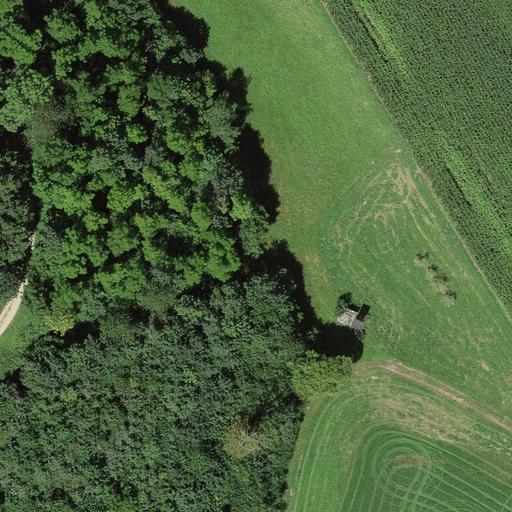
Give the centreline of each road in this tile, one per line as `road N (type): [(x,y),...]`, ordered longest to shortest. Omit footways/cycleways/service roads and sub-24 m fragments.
road 1 (track): [(0,319),(21,273),(26,234),(0,97)]
road 2 (track): [(311,380),(377,368),(511,434)]
